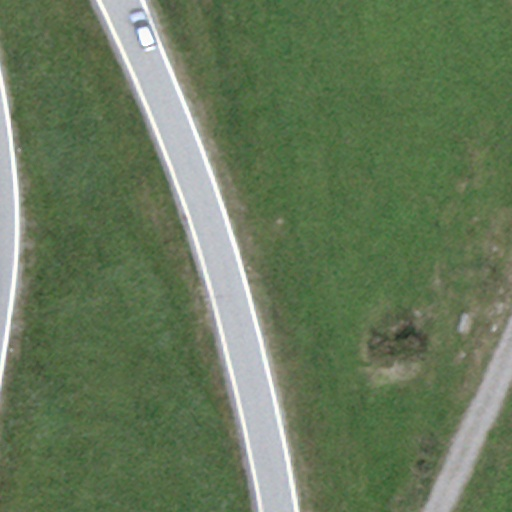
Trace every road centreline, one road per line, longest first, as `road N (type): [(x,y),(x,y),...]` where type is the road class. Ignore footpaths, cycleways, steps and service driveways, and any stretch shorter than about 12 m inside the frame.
road 1 (unclassified): [(123,0),(214,231),(283,511)]
road 2 (track): [(443,511),(511,367)]
